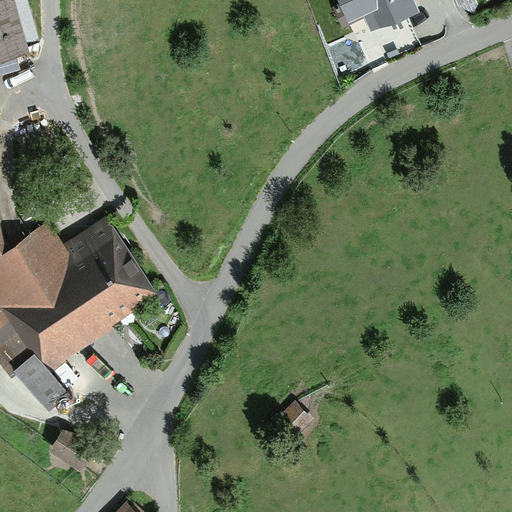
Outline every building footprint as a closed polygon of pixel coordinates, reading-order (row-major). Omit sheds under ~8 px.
[(16,46),(41,39),(28,0),(0,0),(0,71),(21,65),(16,46)] [(398,13),(419,3),(418,0),(342,0),(333,4),(344,27),(364,18),(370,29),(372,28),(385,55),(412,42),(398,13)] [(59,155),(48,114),(23,120),(34,162),(59,155)] [(55,367),(159,289),(107,212),(65,239),(49,217),(20,235),(18,227),(5,236),(0,238),(0,357),(12,373),(18,367),(50,403),(57,397),(55,394),(68,382),(55,367)] [(315,415),(295,397),(275,419),(294,437),(315,415)] [(49,446),(81,468),(97,444),(78,430),(63,425),(49,446)] [(141,511),(127,498),(112,511),(141,511)]
